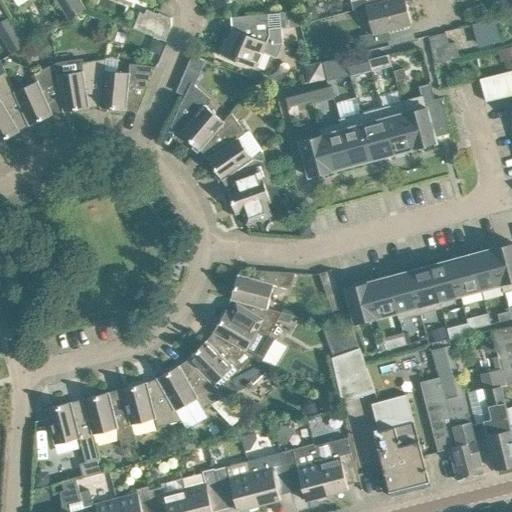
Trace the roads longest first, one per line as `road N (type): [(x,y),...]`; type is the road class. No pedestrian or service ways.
road 1 (residential): [(199,247),(305,254),(477,207),(490,177),(474,116)]
road 2 (residential): [(24,374),(155,333),(190,292),(199,247)]
road 3 (residential): [(138,154),(191,31),(187,0)]
road 4 (residential): [(0,187),(73,148),(138,154)]
road 5 (residential): [(12,511),(24,374)]
